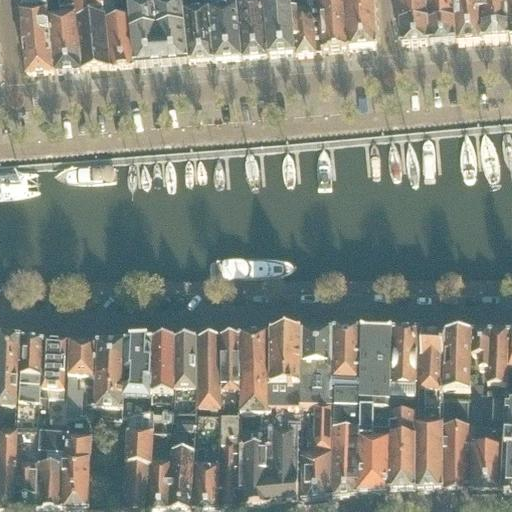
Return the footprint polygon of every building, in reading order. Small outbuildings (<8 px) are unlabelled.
[(19,0),(21,17),(48,15),(46,0),(19,0)] [(50,22),(56,78),(82,75),(73,0),(59,0),(62,21),(50,22)] [(111,73),(107,23),(106,21),(92,22),(91,13),(105,11),(103,0),(73,0),(82,75),(111,73)] [(187,57),(180,0),(127,0),(128,5),(135,71),(188,67),(187,57)] [(180,0),(187,57),(188,67),(215,65),(209,3),(193,4),(192,0),(180,0)] [(215,65),(242,63),(237,12),(223,14),(221,0),(208,0),(209,3),(215,65)] [(242,63),(268,61),(264,5),(263,0),(257,0),(258,2),(251,3),(250,0),(236,0),(237,12),(242,63)] [(292,0),(281,0),(282,3),(264,5),(268,61),(297,59),(292,0)] [(292,0),(297,59),(322,57),(317,0),(292,0)] [(317,0),(322,57),(349,55),(376,53),(372,0),(317,0)] [(399,0),(402,51),(430,48),(426,0),(399,0)] [(426,0),(430,48),(457,46),(453,0),(426,0)] [(453,0),(457,46),(483,45),(480,0),(453,0)] [(509,43),(506,0),(480,0),(483,45),(509,43)] [(135,71),(128,5),(123,5),(124,22),(107,23),(111,73),(135,71)] [(28,80),(56,78),(50,22),(50,15),(48,15),(21,17),(28,80)] [(360,386),(361,334),(335,334),(333,384),(360,386)] [(361,398),(361,411),(391,411),(391,404),(392,336),(361,334),(360,386),(361,386),(361,398)] [(304,412),(331,413),(333,335),(301,337),(301,412),(304,412)] [(392,336),(391,404),(416,404),(416,393),(419,393),(422,336),(392,336)] [(420,406),(444,406),(446,337),(422,336),(419,393),(419,396),(420,396),(420,406)] [(301,417),(301,412),(301,337),(271,339),(270,418),(301,417)] [(444,406),(471,406),(471,397),(472,360),(472,337),(446,337),(444,406)] [(472,337),(472,360),(480,360),(480,374),(489,374),(490,337),(472,337)] [(507,391),(508,372),(509,357),(510,338),(490,337),(489,374),(488,390),(507,391)] [(270,425),(270,418),(271,339),(240,341),(242,421),(242,425),(262,425),(270,425)] [(0,414),(17,415),(17,408),(21,343),(0,340),(0,414)] [(222,416),(221,416),(221,421),(242,421),(240,341),(221,342),(222,416)] [(222,416),(221,342),(200,343),(200,416),(221,416),(222,416)] [(24,343),(20,409),(17,408),(17,415),(16,431),(19,431),(16,511),(36,511),(38,470),(41,404),(42,395),(45,346),(24,343)] [(176,344),(175,396),(197,395),(197,343),(176,344)] [(157,412),(174,412),(175,396),(176,344),(159,345),(153,345),(150,421),(150,423),(155,424),(155,419),(157,412)] [(150,421),(153,345),(127,347),(123,425),(129,426),(129,423),(136,423),(137,421),(150,421)] [(64,405),(67,347),(45,346),(42,395),(41,404),(49,405),(64,405)] [(98,348),(70,347),(68,424),(82,424),(83,397),(78,397),(78,383),(95,384),(98,348)] [(98,348),(95,384),(94,417),(102,417),(101,429),(123,430),(123,425),(127,347),(98,348)] [(197,395),(175,396),(174,412),(169,511),(191,511),(197,412),(197,395)] [(336,397),(335,414),(334,414),(334,434),(333,503),(358,500),(361,411),(361,398),(336,397)] [(502,495),(502,494),(505,435),(482,433),(482,398),(471,397),(471,406),(469,495),(502,495)] [(63,511),(67,456),(68,430),(50,429),(50,418),(49,418),(49,405),(41,404),(38,470),(36,511),(63,511)] [(511,404),(506,404),(494,404),(494,426),(505,426),(505,433),(505,435),(502,494),(511,494),(511,404)] [(417,497),(444,495),(444,406),(420,406),(420,430),(417,430),(417,497)] [(444,406),(444,495),(469,495),(471,406),(444,406)] [(391,411),(361,411),(358,500),(390,498),(391,420),(391,411)] [(169,511),(174,412),(157,412),(155,419),(155,424),(152,488),(150,511),(169,511)] [(304,453),(303,507),(330,504),(330,457),(331,413),(304,412),(303,434),(309,434),(309,453),(304,453)] [(0,511),(16,511),(19,431),(16,431),(17,415),(0,414),(0,511)] [(299,450),(301,450),(301,417),(270,418),(270,425),(271,508),(298,505),(299,450)] [(390,498),(417,497),(417,430),(417,419),(391,420),(390,498)] [(123,511),(150,511),(152,488),(155,424),(150,423),(150,421),(137,421),(136,423),(129,423),(129,426),(129,433),(123,511)] [(242,425),(242,421),(221,421),(221,425),(218,511),(239,511),(241,476),(242,436),(242,425)] [(63,511),(89,511),(91,466),(92,466),(94,425),(68,424),(68,430),(67,456),(63,511)] [(218,511),(221,425),(200,424),(194,511),(218,511)] [(241,476),(239,511),(251,511),(271,510),(271,508),(270,425),(262,425),(262,436),(242,436),(241,476)]
